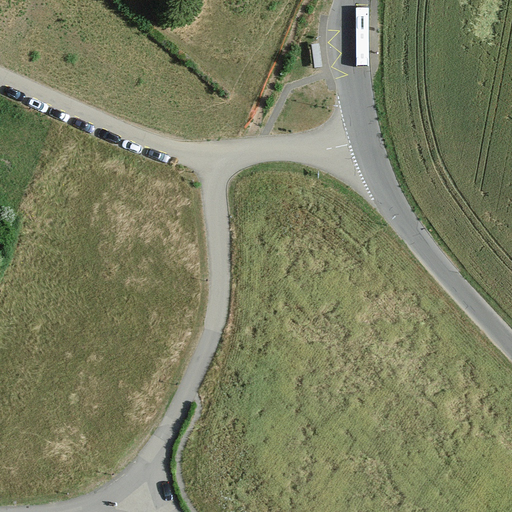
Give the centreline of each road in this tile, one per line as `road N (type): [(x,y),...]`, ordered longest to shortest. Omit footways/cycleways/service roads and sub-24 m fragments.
road 1 (residential): [(211,159),(222,270),(214,337),(153,476),(124,510)]
road 2 (unclassified): [(366,140),(414,240),(511,348)]
road 3 (unclassified): [(211,159),(148,151),(0,81)]
road 4 (unclassified): [(211,159),(366,140)]
road 5 (unclassified): [(352,0),(349,41),(366,140)]
